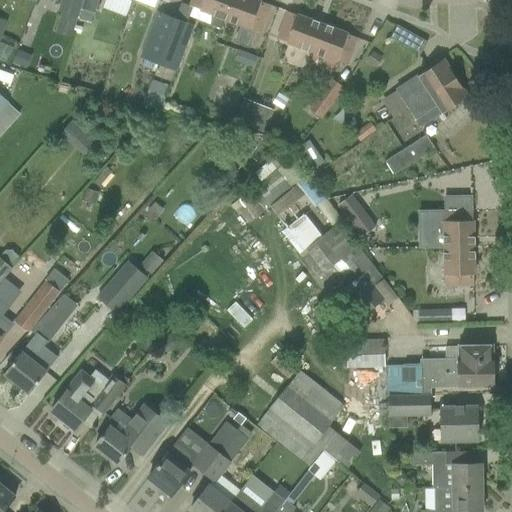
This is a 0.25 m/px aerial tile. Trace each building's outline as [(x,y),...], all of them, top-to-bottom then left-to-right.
[(61,0),(58,11),(78,17),(81,8),(81,9),(83,0),(61,0)] [(211,24),(222,28),(225,18),(226,19),(232,0),(193,0),(192,6),(211,13),(211,24)] [(234,42),(249,48),(256,30),(260,32),(270,6),(255,0),(232,0),(226,19),(241,24),(234,42)] [(145,59),(143,67),(156,72),(158,65),(176,19),(159,12),(143,58),(145,59)] [(278,38),(312,51),(322,25),(288,12),(278,38)] [(176,19),(158,65),(177,72),(194,26),(176,19)] [(312,51),(347,64),(357,38),(322,25),(312,51)] [(397,25),(391,37),(403,43),(409,32),(397,25)] [(17,50),(12,62),(26,67),(31,55),(17,50)] [(234,60),(234,61),(253,69),(258,58),(239,50),(234,60)] [(417,74),(395,89),(409,109),(456,79),(444,60),(419,77),(417,74)] [(308,109),(321,119),(343,88),(330,78),(308,109)] [(415,119),(420,127),(468,97),(456,79),(409,109),(415,119)] [(278,93),(272,103),(282,110),(288,100),(278,93)] [(8,104),(9,103),(0,95),(0,113),(2,111),(8,104)] [(235,121),(264,133),(273,111),(243,99),(235,121)] [(8,104),(2,111),(14,121),(20,114),(8,104)] [(56,136),(86,154),(97,137),(66,119),(56,136)] [(354,134),(360,141),(376,130),(370,122),(354,134)] [(403,150),(386,161),(393,174),(425,155),(435,148),(426,134),(420,138),(403,150)] [(233,161),(219,167),(226,184),(240,179),(233,161)] [(263,183),(249,194),(264,211),(299,184),(304,179),(288,161),(262,181),(263,183)] [(106,167),(93,182),(99,187),(112,172),(106,167)] [(304,179),(299,184),(315,205),(332,226),(340,219),(307,177),(304,179)] [(82,200),(95,205),(99,193),(86,188),(82,200)] [(352,195),(337,206),(349,222),(363,211),(352,195)] [(444,209),(418,210),(418,249),(444,249),(473,248),(472,211),(472,196),(444,196),(444,209)] [(345,288),(364,315),(384,299),(389,305),(397,298),(362,251),(363,250),(341,221),(321,236),(304,214),(296,219),(286,228),(282,231),(325,288),(342,275),(344,277),(352,271),(357,279),(345,288)] [(444,249),(445,286),(474,285),(473,248),(444,249)] [(0,280),(12,268),(11,267),(20,257),(12,250),(5,250),(0,255),(0,280)] [(140,265),(150,275),(163,261),(152,251),(140,265)] [(98,298),(115,313),(147,278),(129,262),(98,298)] [(16,321),(28,331),(30,329),(31,330),(63,294),(47,281),(16,321)] [(0,340),(1,339),(0,339),(10,327),(3,321),(10,312),(0,303),(0,340)] [(180,325),(193,335),(204,321),(192,311),(180,325)] [(415,320),(450,320),(450,311),(412,311),(412,317),(415,320)] [(30,341),(4,374),(29,394),(46,372),(56,359),(45,349),(49,343),(50,343),(37,332),(30,341)] [(158,347),(164,352),(171,352),(180,342),(169,333),(158,347)] [(346,340),(347,368),(384,367),(384,339),(346,340)] [(420,365),(420,388),(421,388),(431,388),(436,388),(472,388),(493,387),(493,359),(492,359),(492,346),(472,346),(457,346),(445,346),(445,358),(421,359),(420,359),(420,365)] [(404,365),(387,366),(387,396),(404,396),(404,365)] [(404,365),(404,396),(420,395),(421,395),(421,388),(420,388),(420,365),(404,365)] [(336,461),(347,470),(361,452),(328,427),(330,424),(331,423),(331,422),(344,406),(300,371),(287,388),(271,408),(257,424),(310,467),(323,451),(336,461)] [(62,423),(71,431),(73,428),(76,430),(95,407),(104,414),(126,387),(113,377),(102,391),(89,381),(90,379),(82,372),(70,388),(71,389),(69,392),(67,391),(51,411),(64,421),(62,423)] [(387,396),(388,416),(431,415),(431,395),(421,395),(420,395),(404,396),(387,396)] [(95,446),(118,464),(130,448),(141,456),(167,424),(143,405),(132,420),(118,409),(105,425),(109,429),(95,446)] [(442,409),(443,441),(477,440),(476,408),(442,409)] [(238,412),(232,420),(241,426),(246,419),(238,412)] [(177,441),(148,477),(171,495),(190,472),(189,471),(193,465),(203,473),(218,454),(221,450),(237,430),(227,422),(208,447),(207,446),(205,448),(184,432),(177,441)] [(257,460),(270,442),(259,434),(245,452),(257,460)] [(310,467),(307,470),(315,476),(318,479),(326,473),(336,461),(323,451),(310,467)] [(455,452),(412,452),(412,465),(433,465),(433,488),(482,487),(481,464),(473,465),(455,465),(455,452)] [(218,454),(203,473),(215,483),(221,475),(230,464),(218,455),(218,454)] [(307,470),(289,493),(297,499),(315,476),(307,470)] [(0,511),(2,511),(15,496),(7,489),(10,486),(1,478),(0,479),(0,511)] [(354,494),(371,507),(380,496),(363,483),(354,494)] [(190,510),(192,511),(223,511),(231,503),(210,485),(202,494),(190,510)] [(421,511),(482,511),(482,487),(433,488),(433,510),(421,510),(421,511)] [(223,511),(275,511),(285,501),(273,492),(261,507),(241,491),(223,511)] [(379,500),(369,511),(386,511),(390,508),(379,500)] [(291,511),(295,508),(285,501),(275,511),(291,511)]
